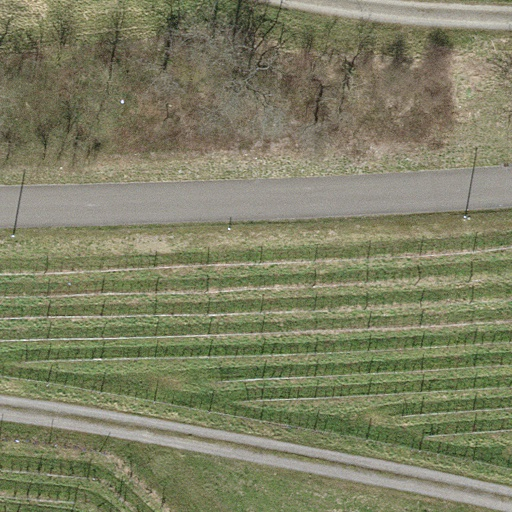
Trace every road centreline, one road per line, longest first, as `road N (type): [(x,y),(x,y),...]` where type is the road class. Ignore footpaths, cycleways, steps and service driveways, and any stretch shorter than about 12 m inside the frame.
road 1 (track): [(511,503),(0,403)]
road 2 (unclassified): [(511,185),(0,206)]
road 3 (track): [(511,15),(335,0)]
